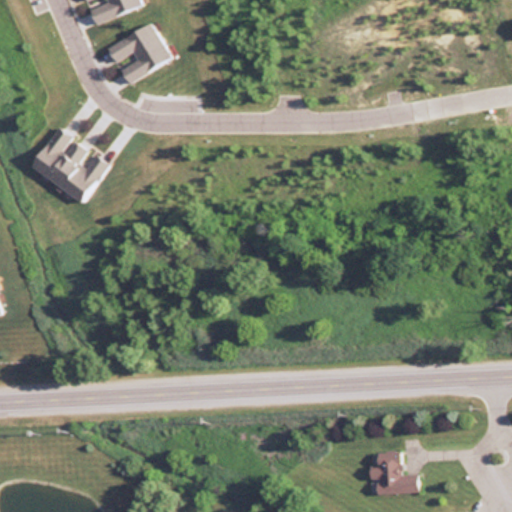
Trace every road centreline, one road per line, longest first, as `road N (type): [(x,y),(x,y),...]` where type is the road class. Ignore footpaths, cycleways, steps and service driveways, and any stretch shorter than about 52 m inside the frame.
road 1 (residential): [(511,91),(342,121),(137,121),(100,99),(58,0)]
road 2 (tertiary): [(0,401),(511,372)]
road 3 (residential): [(491,374),(503,496)]
